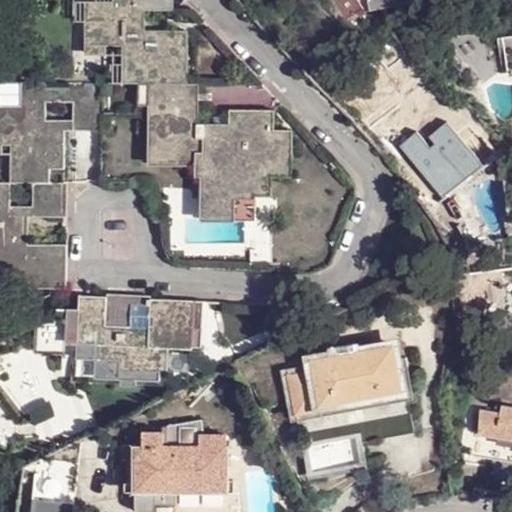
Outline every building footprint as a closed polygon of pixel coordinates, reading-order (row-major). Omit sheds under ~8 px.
[(152,86),(190,89),(190,35),(148,35),(147,13),(176,15),(175,0),(117,0),(117,6),(89,6),(89,24),(89,57),(110,58),(109,49),(118,49),(127,49),(126,57),(126,64),(126,86),(139,86),(152,86)] [(355,0),(333,0),(347,20),(363,10),(355,0)] [(369,0),(372,10),(415,1),(414,0),(369,0)] [(79,6),(80,24),(89,24),(89,6),(79,6)] [(511,36),(503,37),(509,77),(511,76),(511,36)] [(291,55),(309,52),(307,40),(281,45),(291,55)] [(127,49),(118,49),(118,58),(126,57),(127,49)] [(301,66),(323,89),(339,75),(318,51),(301,66)] [(117,64),(117,86),(126,86),(126,64),(117,64)] [(148,107),(150,107),(152,86),(139,86),(138,107),(148,107)] [(210,220),(229,220),(230,224),(253,223),(255,200),(271,201),(274,179),(290,180),(292,132),(273,131),(274,113),(231,113),(230,127),(198,125),(199,88),(190,89),(152,86),(150,107),(148,107),(148,121),(154,122),(154,155),(166,156),(167,164),(196,167),(194,180),(212,181),(210,220)] [(0,109),(18,110),(20,87),(0,87),(0,109)] [(0,152),(9,152),(9,187),(32,188),(53,187),(53,171),(62,171),(63,134),(35,133),(35,127),(39,127),(41,107),(68,108),(68,126),(97,126),(98,89),(20,87),(18,110),(0,109),(0,152)] [(0,286),(33,287),(65,288),(67,249),(23,247),(23,208),(9,208),(9,187),(0,186),(0,286)] [(31,218),(62,219),(62,188),(53,187),(32,188),(31,218)] [(446,225),(475,205),(462,189),(435,210),(446,225)] [(131,302),(149,304),(150,297),(107,293),(106,302),(105,328),(129,329),(131,302)] [(119,375),(167,378),(170,353),(190,354),(194,307),(149,304),(131,302),(129,329),(105,328),(106,302),(80,299),(79,309),(77,342),(76,349),(98,352),(97,364),(119,365),(119,375)] [(65,342),(77,342),(79,309),(67,308),(65,342)] [(395,344),(397,338),(359,345),(359,350),(395,344)] [(313,408),(404,392),(399,368),(397,358),(395,344),(359,350),(359,345),(359,342),(328,348),(328,350),(329,355),(308,360),(308,369),(286,374),(294,412),(313,408)] [(329,355),(328,350),(304,354),(303,355),(308,360),(329,355)] [(399,368),(407,366),(406,357),(401,358),(397,358),(399,368)] [(308,369),(305,364),(281,369),(286,374),(308,369)] [(399,368),(404,392),(411,391),(407,366),(399,368)] [(286,374),(281,369),(291,421),(310,417),(313,408),(294,412),(286,374)] [(414,432),(406,396),(356,405),(362,441),(414,432)] [(511,406),(502,404),(500,412),(480,409),(479,434),(511,438),(511,406)] [(199,433),(203,433),(200,419),(162,426),(163,430),(164,444),(199,444),(199,433)] [(132,445),(133,482),(227,483),(228,434),(203,433),(199,433),(199,444),(164,444),(163,430),(142,431),(142,446),(132,445)] [(511,438),(479,434),(478,456),(487,457),(511,460),(511,438)] [(227,483),(133,482),(133,491),(135,490),(176,491),(227,492),(227,483)] [(176,491),(135,490),(135,507),(136,511),(154,510),(154,503),(176,504),(176,491)] [(72,511),(74,502),(33,498),(32,511),(72,511)]
